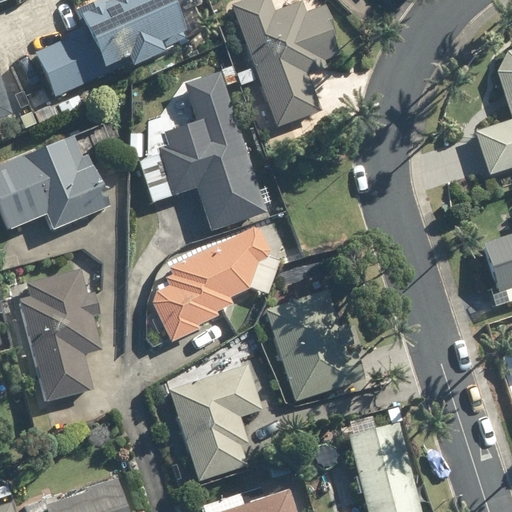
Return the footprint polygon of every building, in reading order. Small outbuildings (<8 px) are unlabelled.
[(66,38),(34,53),(54,97),(106,72),(105,68),(124,59),(129,68),(162,53),(158,45),(182,33),(166,0),(113,0),(107,3),(106,0),(98,0),(73,11),(81,28),(65,36),(66,38)] [(332,39),(336,38),(326,11),(305,18),(301,6),(275,16),(269,0),(253,0),(230,9),(276,130),(321,114),(308,79),(328,71),(325,64),(339,58),(332,39)] [(511,121),(511,124),(475,136),(489,179),(511,171),(511,52),(508,54),(497,74),(511,121)] [(164,117),(145,123),(145,160),(137,163),(150,203),(194,189),(208,233),(264,214),(269,211),(223,71),(184,83),(198,121),(168,130),(164,117)] [(252,73),(237,77),(240,88),(255,84),(252,73)] [(0,122),(11,119),(0,83),(0,122)] [(69,135),(0,163),(0,213),(6,228),(42,213),(49,230),(106,206),(85,153),(78,156),(69,135)] [(132,137),(131,153),(141,154),(142,137),(132,137)] [(167,267),(171,276),(163,279),(167,286),(154,292),(151,301),(170,341),(198,329),(196,325),(217,316),(215,311),(231,303),(228,296),(247,287),(265,294),(277,261),(265,257),(267,251),(257,230),(252,227),(167,267)] [(511,237),(484,247),(500,297),(511,293),(511,237)] [(304,262),(291,265),(294,273),(306,270),(304,262)] [(27,295),(15,299),(44,403),(92,389),(83,356),(101,351),(91,318),(99,316),(93,294),(85,296),(78,270),(25,286),(27,295)] [(345,350),(353,347),(347,328),(339,330),(327,294),(265,315),(295,405),(364,382),(355,357),(348,359),(345,350)] [(247,368),(168,395),(200,484),(245,468),(239,451),(249,447),(240,420),(263,413),(247,368)] [(349,441),(358,480),(353,482),(357,497),(362,496),(365,511),(419,511),(399,429),(349,441)] [(23,432),(6,444),(12,453),(29,441),(23,432)] [(333,432),(313,436),(321,474),(341,470),(333,432)] [(58,442),(43,447),(46,455),(61,450),(58,442)] [(44,502),(24,508),(25,511),(125,511),(116,483),(85,493),(87,497),(46,511),(44,502)] [(295,511),(289,492),(262,501),(259,489),(201,508),(202,511),(295,511)]
